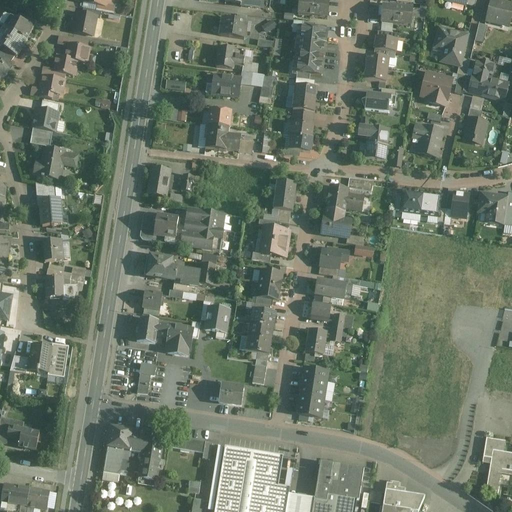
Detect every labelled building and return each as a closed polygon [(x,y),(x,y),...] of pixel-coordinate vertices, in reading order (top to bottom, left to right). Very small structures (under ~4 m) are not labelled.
[(263,0),(224,0),(224,2),(241,5),(241,4),(248,5),(248,7),(262,9),(263,0)] [(328,3),(301,1),(301,9),(298,9),(297,17),(327,19),(328,3)] [(503,5),(490,2),(486,19),(509,25),(511,13),(511,5),(504,3),(503,5)] [(106,8),(97,6),(96,11),(101,12),(101,13),(113,15),(115,8),(106,6),(106,8)] [(412,10),(385,8),(384,17),(381,17),(380,24),(410,27),(411,18),(412,10)] [(96,11),(83,9),(82,15),(96,17),(96,18),(99,19),(101,13),(101,12),(96,11)] [(82,15),(77,14),(73,33),(92,37),(96,18),(96,17),(82,15)] [(36,22),(23,16),(21,22),(34,28),(36,22)] [(21,22),(12,18),(6,28),(4,27),(4,28),(27,43),(29,38),(34,28),(21,22)] [(246,24),(222,20),(220,37),(243,41),(246,24)] [(487,26),(478,24),(474,42),(483,44),(487,26)] [(27,43),(4,28),(2,31),(1,30),(0,32),(0,47),(0,48),(15,57),(17,58),(21,49),(27,43)] [(302,29),(301,29),(301,35),(298,35),(297,42),(325,45),(326,32),(314,31),(302,29)] [(466,37),(439,30),(436,44),(447,47),(443,63),(458,66),(460,67),(461,59),(466,37)] [(397,35),(377,32),(376,39),(396,41),(397,35)] [(88,42),(68,39),(67,47),(69,47),(68,52),(65,54),(64,59),(77,62),(86,64),(88,56),(86,54),(88,42)] [(376,39),(375,44),(374,52),(386,53),(395,54),(397,41),(396,41),(376,39)] [(273,43),(258,41),(256,48),(272,50),(273,43)] [(325,45),(297,42),(295,55),(300,55),(300,61),(317,63),(318,57),(323,58),(325,45)] [(15,57),(0,48),(0,47),(0,56),(11,63),(15,57)] [(234,50),(218,48),(216,68),(231,71),(232,67),(242,68),(243,68),(244,58),(233,57),(234,50)] [(373,57),(367,57),(366,64),(366,69),(387,72),(388,59),(385,59),(373,57)] [(64,59),(55,58),(54,63),(56,66),(55,71),(53,71),(51,79),(64,81),(65,75),(72,76),(73,71),(76,69),(77,62),(64,59)] [(251,59),(244,58),(243,68),(242,68),(241,74),(249,75),(251,64),(251,59)] [(469,61),(461,59),(460,67),(458,66),(456,75),(466,78),(466,77),(469,61)] [(300,61),(295,60),(294,68),(297,68),(296,74),(309,76),(321,77),(322,64),(317,63),(300,61)] [(494,66),(476,62),(472,78),(472,79),(473,79),(470,94),(471,94),(471,93),(478,94),(477,96),(478,96),(482,79),(486,79),(488,75),(491,75),(494,66)] [(0,80),(8,69),(0,63),(0,80)] [(387,72),(366,69),(365,74),(364,81),(385,84),(387,72)] [(452,80),(426,74),(422,87),(428,89),(426,100),(433,102),(433,103),(438,104),(438,106),(445,108),(448,106),(448,103),(447,101),(452,80)] [(458,76),(454,94),(461,96),(462,92),(466,78),(456,75),(456,76),(458,76)] [(275,79),(263,76),(261,88),(272,90),(275,79)] [(51,79),(42,77),(41,85),(43,85),(40,98),(58,102),(60,91),(63,89),(64,81),(51,79)] [(240,80),(214,77),(212,95),(237,98),(240,80)] [(472,78),(466,77),(466,78),(462,92),(470,94),(473,79),(472,79),(472,78)] [(486,79),(482,79),(478,96),(504,102),(509,85),(486,79)] [(167,82),(167,90),(186,91),(186,83),(167,82)] [(316,89),(295,87),(294,99),(314,101),(315,97),(316,97),(316,89)] [(272,90),(261,88),(259,98),(271,100),(272,90)] [(380,96),(366,94),(365,99),(361,101),(364,109),(364,111),(387,113),(388,106),(394,107),(395,98),(380,96)] [(271,100),(259,98),(258,104),(269,106),(271,100)] [(314,101),(294,99),(292,111),(297,112),(313,114),(314,114),(314,106),(314,101)] [(101,108),(110,110),(112,102),(102,101),(101,108)] [(40,112),(58,115),(60,105),(42,102),(40,112)] [(482,112),(469,109),(467,118),(468,119),(468,118),(479,121),(482,112)] [(170,121),(177,122),(179,111),(172,110),(170,121)] [(179,110),(178,121),(185,122),(186,111),(179,110)] [(36,111),(32,129),(52,133),(55,134),(58,115),(40,112),(36,111)] [(313,114),(297,112),(296,118),(312,120),(313,114)] [(210,113),(209,127),(228,130),(230,115),(210,113)] [(442,117),(428,114),(426,120),(440,124),(442,117)] [(312,120),(296,118),(295,125),(311,127),(312,120)] [(479,121),(468,118),(468,119),(463,140),(475,143),(476,139),(483,141),(487,123),(479,121)] [(368,120),(361,119),(360,129),(367,130),(368,120)] [(295,125),(291,124),(290,137),(311,139),(311,134),(312,134),(313,127),(311,127),(295,125)] [(442,132),(423,127),(423,128),(415,126),(412,136),(421,138),(417,154),(436,159),(442,132)] [(228,130),(209,127),(207,140),(205,151),(225,153),(225,152),(237,153),(238,153),(240,141),(234,141),(234,137),(227,136),(228,130)] [(52,133),(32,129),(31,137),(51,141),(52,133)] [(360,129),(359,129),(358,138),(368,139),(367,146),(386,148),(388,132),(367,130),(360,129)] [(269,154),(271,134),(264,133),(262,153),(269,154)] [(51,141),(31,137),(30,145),(49,148),(51,141)] [(290,137),(289,137),(287,150),(291,150),(291,151),(300,152),(310,154),(311,139),(290,137)] [(253,143),(240,141),(238,153),(237,153),(237,155),(251,156),(253,143)] [(386,148),(367,146),(365,160),(384,163),(386,148)] [(401,162),(403,150),(395,149),(393,161),(401,162)] [(300,152),(291,151),(291,150),(287,150),(284,150),(283,156),(299,158),(300,152)] [(65,154),(45,151),(43,165),(42,165),(40,177),(39,178),(57,181),(60,166),(76,169),(78,157),(64,155),(65,154)] [(170,172),(152,169),(147,195),(165,198),(168,184),(170,185),(171,178),(169,178),(170,172)] [(199,179),(183,176),(180,192),(197,194),(199,179)] [(373,182),(349,179),(347,189),(371,194),(373,182)] [(296,185),(276,183),(273,211),(278,211),(290,213),(292,213),(296,185)] [(49,187),(35,184),(37,203),(40,203),(40,202),(56,200),(55,194),(50,192),(49,187)] [(347,191),(329,188),(326,210),(344,213),(345,209),(360,212),(363,198),(346,195),(347,191)] [(425,195),(403,192),(402,196),(400,212),(400,213),(422,215),(425,197),(425,195)] [(402,196),(396,195),(393,211),(400,212),(402,196)] [(469,196),(454,195),(452,212),(451,218),(466,220),(469,196)] [(507,199),(481,195),(478,213),(490,215),(489,225),(504,227),(507,199)] [(442,197),(431,196),(431,197),(428,217),(438,218),(439,218),(440,210),(442,197)] [(422,215),(428,217),(431,197),(425,197),(422,215)] [(56,200),(40,202),(40,203),(43,228),(61,226),(59,200),(56,200)] [(158,217),(147,215),(144,217),(141,239),(143,242),(165,245),(216,253),(216,251),(220,252),(223,232),(222,232),(225,215),(190,210),(187,229),(179,228),(179,230),(177,230),(178,220),(158,217)] [(344,213),(326,210),(324,217),(323,217),(321,235),(346,240),(348,240),(349,236),(351,222),(343,220),(344,213)] [(446,211),(440,210),(439,218),(438,218),(438,223),(444,224),(446,211)] [(290,213),(278,211),(277,223),(279,224),(288,225),(290,213)] [(451,218),(452,212),(446,211),(444,224),(444,227),(450,228),(451,218)] [(438,223),(438,218),(428,217),(427,224),(437,225),(438,223)] [(276,223),(259,221),(258,228),(263,229),(263,228),(275,230),(276,223)] [(275,230),(263,228),(263,229),(259,254),(259,255),(271,257),(286,259),(290,232),(278,230),(279,224),(277,223),(276,223),(275,230)] [(3,224),(0,224),(0,231),(9,232),(9,224),(3,224)] [(365,239),(349,236),(348,240),(346,240),(346,245),(363,248),(365,239)] [(61,241),(43,243),(45,263),(62,262),(61,241)] [(349,253),(332,250),(331,252),(322,251),(319,268),(338,270),(340,260),(348,261),(349,253)] [(259,254),(252,253),(251,263),(269,266),(271,257),(259,255),(259,254)] [(216,257),(202,255),(201,265),(215,267),(216,257)] [(200,273),(171,269),(172,261),(150,258),(150,259),(147,258),(147,259),(144,276),(144,277),(147,277),(147,278),(156,280),(155,280),(161,281),(161,280),(169,282),(169,281),(175,282),(173,292),(183,294),(197,296),(199,286),(221,289),(222,280),(229,281),(231,270),(215,267),(201,265),(200,273)] [(377,264),(366,262),(365,269),(376,271),(377,264)] [(285,268),(275,267),(274,273),(283,274),(283,275),(284,275),(285,268)] [(86,270),(73,268),(71,275),(84,277),(86,270)] [(338,270),(319,268),(318,275),(337,278),(338,270)] [(71,275),(47,270),(46,279),(63,279),(63,280),(70,282),(71,275)] [(274,273),(261,271),(258,285),(280,288),(283,275),(283,274),(274,273)] [(84,277),(71,275),(70,282),(77,283),(83,284),(84,277)] [(63,280),(63,279),(46,279),(46,287),(46,299),(61,299),(61,287),(63,287),(63,280)] [(348,280),(338,279),(337,284),(345,286),(347,287),(348,280)] [(70,282),(63,280),(63,287),(61,287),(61,299),(62,299),(62,301),(77,300),(77,283),(70,282)] [(229,281),(222,280),(221,289),(228,291),(229,281)] [(359,282),(348,280),(347,287),(352,287),(358,288),(359,282)] [(337,284),(317,281),(314,297),(331,299),(343,301),(344,295),(345,286),(337,284)] [(280,288),(258,285),(256,299),(272,301),(278,302),(280,288)] [(347,287),(345,286),(344,295),(351,296),(352,287),(347,287)] [(183,294),(173,292),(169,292),(168,299),(182,301),(183,294)] [(162,296),(144,293),(142,309),(160,312),(162,296)] [(0,321),(8,323),(12,299),(1,297),(0,296),(0,321)] [(215,304),(217,299),(207,296),(205,301),(215,304)] [(331,299),(315,297),(314,303),(330,305),(331,299)] [(272,301),(256,299),(255,305),(271,308),(272,301)] [(314,303),(313,303),(311,320),(327,322),(330,305),(314,303)] [(255,305),(252,305),(251,310),(254,311),(275,314),(276,308),(271,308),(255,305)] [(228,312),(207,309),(204,330),(203,339),(224,343),(228,312)] [(275,314),(254,311),(251,325),(273,329),(276,314),(275,314)] [(344,317),(334,315),(332,328),(342,330),(344,317)] [(158,323),(140,321),(137,342),(155,345),(156,337),(168,339),(169,327),(158,325),(158,323)] [(273,329),(251,325),(249,339),(271,342),(273,329)] [(192,330),(171,326),(166,353),(188,357),(192,330)] [(342,330),(332,328),(330,342),(340,344),(342,330)] [(326,334),(309,332),(304,362),(313,363),(314,356),(322,357),(322,356),(324,346),(326,334)] [(271,342),(249,339),(247,353),(257,355),(268,357),(269,357),(271,342)] [(18,353),(28,354),(29,344),(19,342),(18,353)] [(52,349),(32,346),(30,360),(28,371),(37,373),(37,374),(38,374),(40,367),(49,370),(52,349)] [(331,347),(324,346),(322,356),(332,357),(333,350),(330,349),(331,347)] [(68,351),(52,349),(49,370),(65,372),(68,351)] [(268,357),(257,355),(256,361),(266,363),(268,357)] [(30,360),(14,357),(10,373),(25,375),(26,371),(28,371),(30,360)] [(153,368),(141,366),(140,376),(137,395),(147,396),(148,377),(152,378),(153,368)] [(266,368),(255,367),(252,384),(263,386),(266,368)] [(328,374),(303,370),(302,376),(304,377),(303,380),(326,384),(328,374)] [(326,384),(303,380),(303,383),(301,383),(300,389),(325,393),(326,384)] [(243,389),(221,385),(219,404),(240,407),(243,389)] [(325,393),(300,389),(299,394),(301,395),(300,398),(323,402),(325,393)] [(323,402),(300,398),(300,401),(298,401),(297,407),(322,411),(323,402)] [(351,412),(358,414),(361,400),(354,398),(351,412)] [(322,411),(297,407),(296,412),(298,413),(297,416),(320,420),(322,411)] [(24,424),(0,418),(0,419),(0,435),(2,426),(9,428),(22,431),(22,430),(24,424)] [(9,428),(2,426),(0,435),(0,443),(6,445),(8,438),(7,438),(9,428)] [(22,430),(22,431),(9,428),(7,438),(8,438),(20,440),(18,448),(36,451),(39,434),(22,430)] [(118,477),(119,463),(127,464),(128,455),(137,456),(136,463),(139,463),(143,433),(131,431),(131,434),(121,432),(121,429),(113,428),(112,431),(108,430),(106,452),(103,475),(118,477)] [(162,436),(143,433),(139,463),(137,480),(155,483),(158,464),(162,436)] [(186,440),(168,437),(166,448),(184,451),(186,440)] [(511,454),(503,453),(505,442),(486,439),(483,458),(491,460),(486,492),(497,494),(500,475),(511,477),(511,454)] [(205,443),(186,440),(184,451),(203,454),(205,443)] [(212,444),(205,443),(203,454),(202,460),(209,461),(212,444)] [(282,459),(230,451),(220,511),(285,511),(289,490),(278,488),(282,459)] [(362,471),(319,464),(313,505),(325,506),(326,499),(355,504),(356,504),(362,471)] [(200,484),(189,483),(188,494),(198,495),(200,484)] [(392,483),(391,485),(386,484),(385,494),(381,511),(418,511),(424,498),(420,498),(419,500),(413,499),(413,497),(403,495),(404,490),(397,489),(398,484),(392,483)] [(30,490),(4,486),(1,504),(9,505),(27,508),(30,490)] [(49,493),(30,490),(27,508),(33,509),(47,511),(49,493)] [(382,494),(370,492),(368,503),(380,505),(382,494)] [(310,511),(312,500),(289,497),(286,511),(310,511)] [(353,511),(355,504),(326,499),(325,506),(313,505),(311,511),(353,511)]
